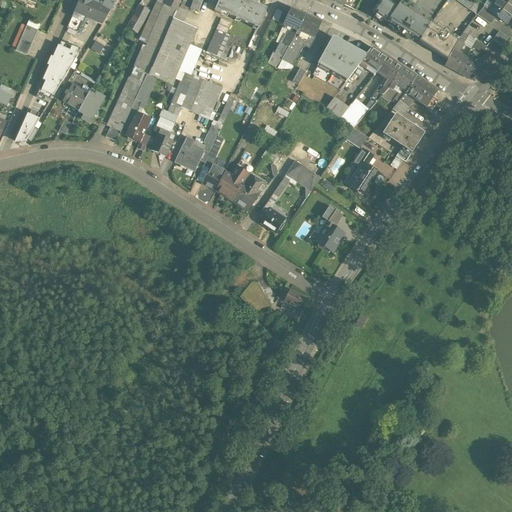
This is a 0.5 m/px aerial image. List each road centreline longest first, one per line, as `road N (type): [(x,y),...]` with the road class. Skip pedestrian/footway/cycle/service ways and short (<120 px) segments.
road 1 (residential): [(6,165),(61,155),(109,159),(332,298)]
road 2 (secondary): [(475,97),(332,298)]
road 3 (secondary): [(332,298),(225,511)]
road 4 (residential): [(475,97),(304,0)]
road 5 (residential): [(69,0),(3,149),(6,165)]
